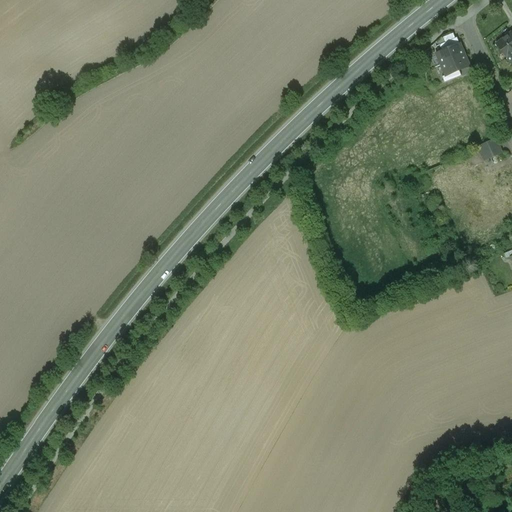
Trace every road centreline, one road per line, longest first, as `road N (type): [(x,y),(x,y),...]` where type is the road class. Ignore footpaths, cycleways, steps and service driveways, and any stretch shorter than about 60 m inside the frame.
road 1 (track): [(17,511),(118,367),(262,201),(463,17)]
road 2 (secondary): [(0,492),(154,279),(321,104),(444,0)]
road 3 (residential): [(511,132),(463,17),(487,0)]
